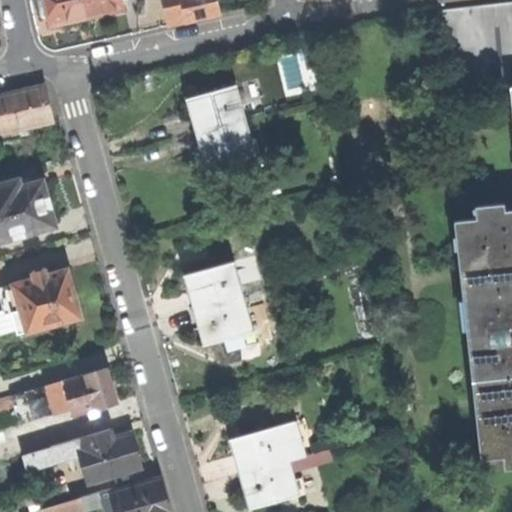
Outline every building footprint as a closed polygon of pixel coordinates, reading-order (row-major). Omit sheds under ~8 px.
[(41,0),(48,28),(62,25),(84,20),(79,0),(41,0)] [(119,0),(79,0),(84,20),(109,14),(122,12),(119,0)] [(160,0),(165,25),(187,21),(215,15),(211,0),(160,0)] [(446,93),(511,85),(511,212),(505,213),(503,201),(482,203),(483,215),(458,218),(484,457),(509,454),(511,467),(511,466),(511,1),(437,9),(446,93)] [(194,113),(199,132),(247,118),(238,85),(239,84),(238,83),(188,97),(188,99),(190,98),(194,113)] [(0,133),(53,121),(50,107),(45,85),(0,94),(0,133)] [(257,152),(256,152),(247,118),(199,132),(204,150),(208,165),(207,166),(207,168),(225,162),(228,176),(258,168),(254,155),(258,154),(257,152)] [(0,186),(0,240),(54,224),(49,205),(42,182),(20,188),(18,181),(0,186)] [(189,285),(195,310),(243,296),(234,261),(234,260),(184,274),(185,275),(186,275),(189,285)] [(30,279),(15,283),(28,331),(80,316),(74,292),(67,269),(48,274),(46,267),(33,270),(33,272),(29,273),(30,279)] [(18,333),(28,331),(15,283),(0,287),(0,289),(6,313),(12,311),(18,333)] [(254,329),(253,329),(243,296),(195,310),(201,329),(204,343),(203,343),(204,345),(254,331),(254,329)] [(113,386),(107,366),(63,379),(70,405),(73,414),(117,401),(113,386)] [(63,379),(47,384),(54,409),(70,405),(63,379)] [(54,409),(47,384),(29,389),(36,415),(54,409)] [(236,451),(242,472),(291,459),(307,454),(298,420),(231,438),(231,440),(233,439),(236,451)] [(110,428),(81,436),(84,446),(80,447),(82,452),(90,483),(141,468),(136,449),(131,433),(113,438),(110,428)] [(84,446),(81,436),(52,444),(52,446),(24,454),(28,468),(82,452),(80,447),(84,446)] [(301,492),(300,492),(291,459),(242,472),(246,488),(251,505),(249,506),(250,508),(301,493),(301,492)] [(111,491),(116,511),(168,511),(166,502),(159,478),(111,491)] [(66,486),(40,494),(43,506),(70,498),(66,486)] [(111,489),(101,491),(106,511),(116,511),(111,491),(111,489)] [(85,509),(101,504),(97,493),(82,497),(85,509)] [(82,497),(43,509),(44,511),(74,511),(85,509),(82,497)]
